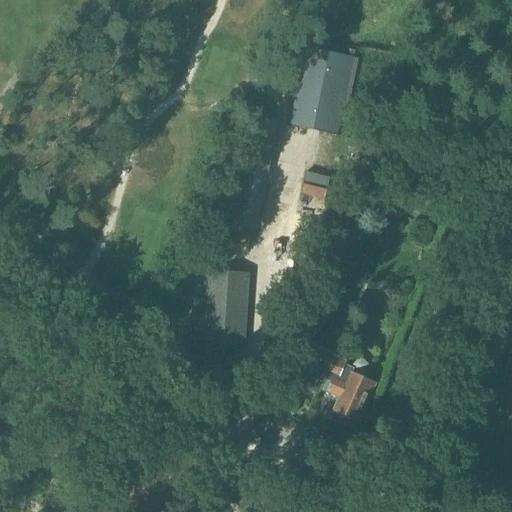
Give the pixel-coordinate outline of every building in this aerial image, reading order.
[(304,47),(288,125),(337,136),(353,57),(304,47)] [(272,122),(249,117),(224,241),(236,244),(239,226),(251,228),(272,122)] [(390,188),(364,179),(359,192),(385,202),(390,188)] [(206,320),(198,320),(195,359),(210,360),(211,343),(241,345),(246,275),(209,273),(206,320)] [(374,384),(350,373),(350,375),(342,372),(345,363),(332,357),(333,355),(314,347),(297,384),(316,392),(323,378),(331,382),(327,392),(340,397),(334,410),(357,421),(374,384)]
